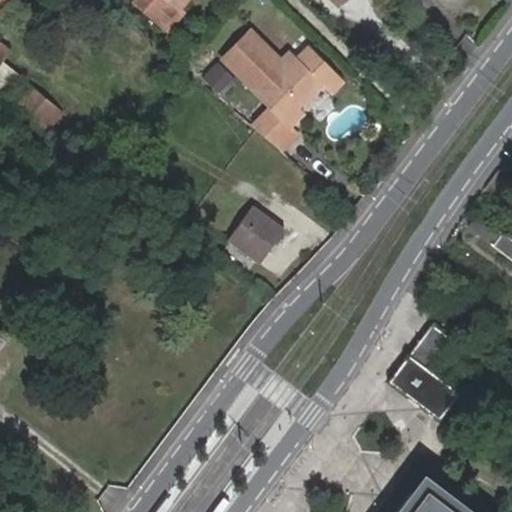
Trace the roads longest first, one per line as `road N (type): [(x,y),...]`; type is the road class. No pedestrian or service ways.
road 1 (tertiary): [(511,42),(351,255),(289,316),(137,511)]
road 2 (tertiary): [(240,511),(347,362),(429,222),(511,116)]
